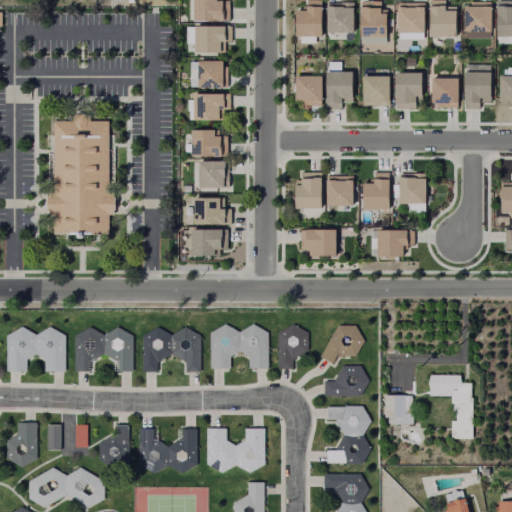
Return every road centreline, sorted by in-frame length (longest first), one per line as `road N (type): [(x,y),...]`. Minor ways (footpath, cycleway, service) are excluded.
road 1 (tertiary): [(0,287),(511,290)]
road 2 (residential): [(295,511),(295,403),(0,398)]
road 3 (residential): [(265,0),(268,290)]
road 4 (residential): [(511,140),(267,140)]
